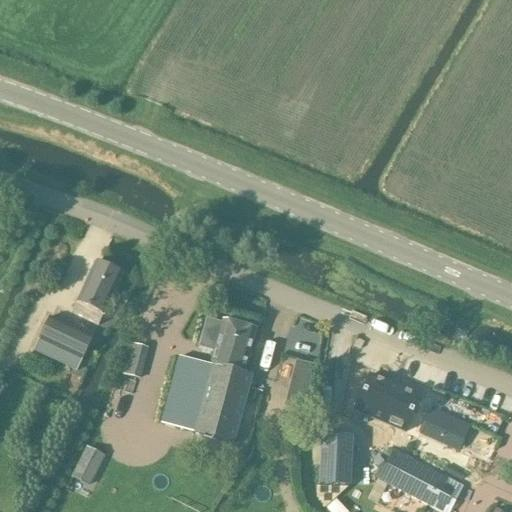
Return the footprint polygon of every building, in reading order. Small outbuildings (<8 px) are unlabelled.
[(96,263),(71,314),(98,327),(123,277),(96,263)] [(48,320),(37,343),(52,350),(48,359),(76,373),(81,364),(92,340),(48,320)] [(205,320),(198,349),(213,353),(210,367),(242,376),(255,331),(235,325),(234,322),(227,320),(225,322),(221,322),(221,324),(205,320)] [(140,381),(148,349),(129,344),(120,375),(140,381)] [(194,436),(231,445),(248,378),(242,376),(210,367),(193,363),(179,359),(169,399),(162,428),(194,436)] [(306,398),(314,367),(300,363),(292,394),(306,398)] [(354,412),(405,434),(420,398),(369,377),(354,412)] [(431,409),(419,436),(457,453),(469,427),(431,409)] [(319,486),(351,487),(353,440),(321,439),(319,486)] [(393,452),(378,481),(438,511),(439,511),(454,484),(393,452)]
